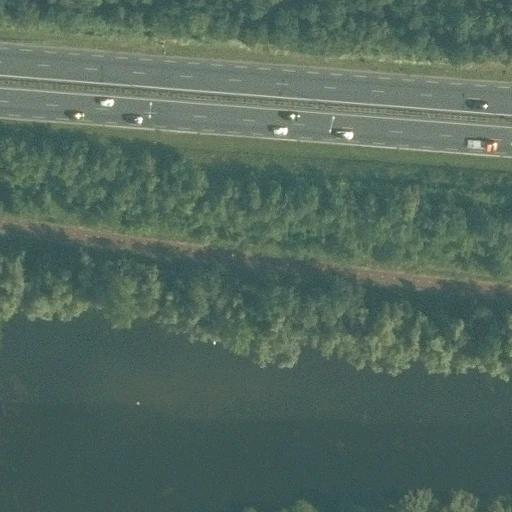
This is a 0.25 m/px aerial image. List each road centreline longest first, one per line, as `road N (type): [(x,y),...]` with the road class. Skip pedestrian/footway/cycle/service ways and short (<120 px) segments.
road 1 (trunk): [(0,103),(511,144)]
road 2 (trunk): [(511,103),(0,63)]
